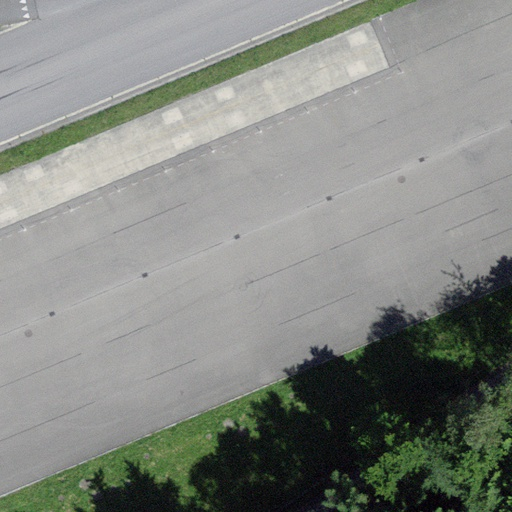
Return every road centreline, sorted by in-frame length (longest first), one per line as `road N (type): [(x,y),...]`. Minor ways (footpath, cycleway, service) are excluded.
road 1 (track): [(511,304),(256,511)]
road 2 (unclassified): [(0,90),(217,0)]
